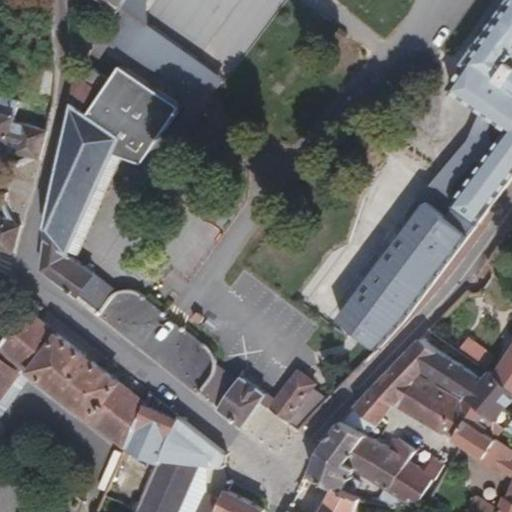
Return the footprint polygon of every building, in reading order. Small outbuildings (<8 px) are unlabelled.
[(85,12),(83,0),(69,0),(71,14),(85,12)] [(131,0),(104,0),(123,13),(131,0)] [(511,0),(468,62),(511,93),(511,0)] [(511,178),(511,93),(468,62),(455,80),(449,88),(508,129),(451,204),(477,225),(493,205),(511,178)] [(95,271),(71,252),(74,246),(118,148),(126,154),(143,165),(182,109),(122,67),(114,79),(97,67),(87,82),(77,75),(71,119),(65,158),(58,194),(51,224),(47,240),(45,249),(44,269),(77,295),(95,271)] [(0,149),(7,151),(18,100),(0,96),(0,149)] [(41,158),(49,126),(25,120),(16,150),(41,158)] [(82,250),(126,154),(118,148),(74,246),(82,250)] [(413,314),(477,226),(477,225),(451,204),(379,300),(407,322),(413,314)] [(0,247),(14,252),(22,224),(0,215),(0,247)] [(116,295),(119,290),(95,271),(77,295),(101,313),(116,295)] [(31,369),(57,335),(30,315),(19,324),(2,347),(31,369)] [(117,382),(57,335),(31,369),(91,416),(117,382)] [(476,402),(468,396),(466,400),(465,399),(423,377),(425,373),(426,371),(443,350),(424,336),(375,387),(374,388),(343,421),(367,434),(343,461),(351,466),(386,487),(402,497),(418,507),(433,478),(435,479),(444,464),(433,456),(424,469),(411,461),(418,451),(399,438),(392,448),(369,433),(396,402),(455,439),(476,402)] [(487,369),(496,355),(475,340),(466,353),(486,369),(487,369)] [(91,416),(31,369),(2,347),(0,349),(0,354),(22,372),(30,379),(89,424),(94,418),(91,416)] [(511,387),(496,376),(490,371),(489,371),(485,377),(443,350),(426,371),(468,396),(476,402),(500,419),(511,401),(511,387)] [(0,402),(22,372),(0,354),(0,402)] [(511,354),(496,376),(511,387),(511,354)] [(268,394),(244,374),(241,378),(215,359),(216,360),(216,362),(216,364),(216,367),(215,370),(214,373),(212,376),(210,378),(209,380),(202,389),(200,391),(245,426),(262,402),(268,394)] [(295,409),(316,382),(299,369),(270,408),(287,420),(295,409)] [(0,419),(30,379),(22,372),(0,402),(0,419)] [(128,445),(146,404),(117,382),(91,416),(94,418),(128,445)] [(511,458),(511,448),(497,438),(506,423),(500,419),(476,402),(455,439),(458,441),(484,458),(482,463),(499,473),(501,470),(511,476),(511,488),(508,499),(505,498),(500,510),(499,511),(511,511),(511,459),(511,458)] [(161,462),(179,421),(146,404),(128,445),(124,453),(122,459),(128,462),(134,449),(161,462)] [(300,430),(310,420),(295,409),(287,420),(300,430)] [(180,510),(193,483),(202,463),(228,466),(228,452),(182,418),(179,421),(161,462),(138,511),(174,511),(176,508),(180,510)] [(343,461),(367,434),(343,421),(320,448),(308,471),(331,486),(349,494),(356,478),(348,474),(351,466),(343,461)] [(122,459),(124,453),(117,450),(100,488),(108,490),(122,459)] [(265,511),(266,510),(233,485),(226,498),(221,508),(229,511),(265,511)] [(352,511),(360,498),(349,494),(331,486),(317,511),(352,511)] [(396,508),(402,497),(386,487),(378,503),(396,508)] [(219,511),(221,508),(226,498),(209,491),(198,511),(219,511)] [(472,511),(499,511),(500,510),(477,496),(469,510),(472,511)]
